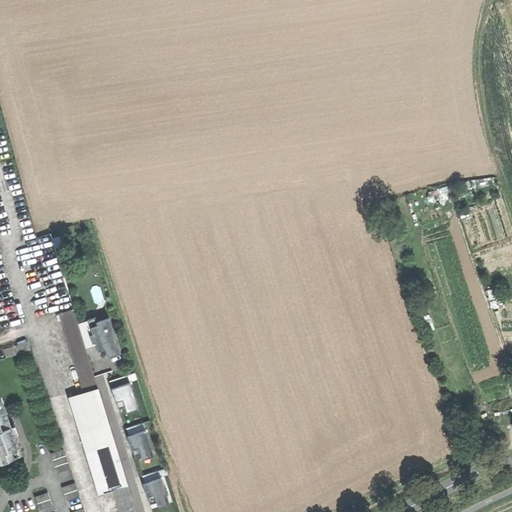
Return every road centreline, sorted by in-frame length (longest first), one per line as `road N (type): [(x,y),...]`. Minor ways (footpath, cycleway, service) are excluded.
road 1 (track): [(486,0),(474,89),(511,203)]
road 2 (tertiary): [(397,511),(511,450)]
